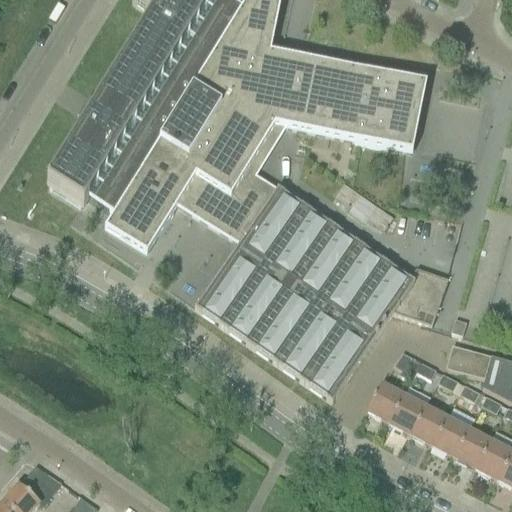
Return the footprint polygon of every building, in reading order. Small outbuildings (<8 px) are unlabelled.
[(48,193),(79,212),(84,204),(109,219),(109,220),(111,221),(111,222),(110,224),(111,224),(108,231),(106,230),(103,236),(104,237),(107,238),(145,262),(156,244),(154,243),(161,233),(162,234),(171,219),(170,218),(175,210),(238,249),(195,312),(194,313),(193,314),(219,332),(223,334),(239,346),(245,349),(268,365),(274,369),(295,384),(300,387),(318,400),(323,403),(330,408),(388,324),(391,319),(430,333),(446,286),(445,286),(414,275),(408,284),(340,238),(276,194),(275,195),(275,196),(253,183),(255,179),(284,133),(354,147),(353,148),(375,152),(402,158),(410,160),(424,90),(337,73),(334,72),(315,68),(314,69),(268,60),(273,30),(274,31),(278,13),(277,13),(279,0),(249,0),(240,15),(237,14),(214,0),(213,0),(167,0),(161,11),(157,9),(156,9),(157,4),(149,0),(135,0),(130,8),(139,14),(142,16),(147,19),(151,17),(152,17),(156,19),(104,103),(99,111),(95,109),(94,108),(90,103),(79,120),(85,122),(86,122),(87,123),(90,125),(87,130),(48,193)] [(453,325),(449,339),(461,342),(461,341),(462,337),(465,328),(453,325)] [(444,375),(483,385),(489,363),(450,352),(444,375)] [(415,378),(419,369),(401,360),(392,372),(402,377),(398,382),(408,388),(415,378)] [(481,394),(511,410),(511,369),(489,363),(483,385),(481,394)] [(433,377),(419,369),(415,378),(429,385),(433,377)] [(436,389),(450,397),(455,388),(441,381),(440,380),(436,389)] [(365,418),(387,429),(401,402),(379,391),(365,418)] [(401,402),(387,429),(409,441),(423,414),(428,403),(406,392),(401,402)] [(457,400),(472,408),(476,399),(462,392),(457,400)] [(479,412),(493,419),(498,411),(484,403),(479,412)] [(409,441),(430,452),(444,425),(423,414),(409,441)] [(501,423),(511,429),(511,417),(506,414),(501,423)] [(430,452),(452,463),(466,436),(444,425),(430,452)] [(452,463),(474,475),(488,448),(466,436),(452,463)] [(474,475),(496,486),(510,459),(488,448),(474,475)] [(496,486),(511,494),(511,460),(510,459),(496,486)] [(16,491),(0,509),(0,510),(2,511),(35,511),(37,510),(39,511),(59,489),(34,471),(16,491)]
